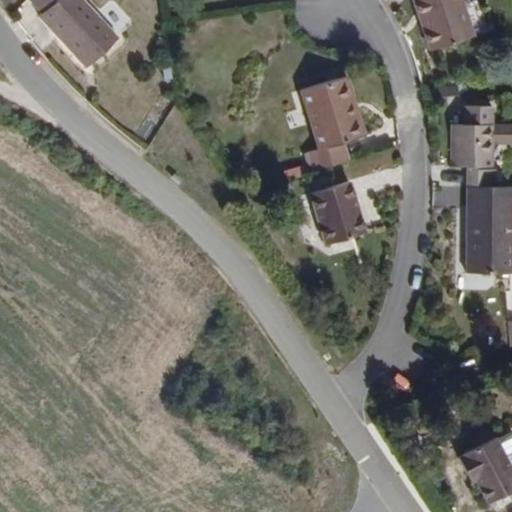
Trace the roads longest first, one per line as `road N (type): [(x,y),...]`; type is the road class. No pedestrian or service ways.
road 1 (residential): [(335,405),(197,223),(58,109),(0,35)]
road 2 (residential): [(335,405),(388,347),(413,238),(416,177),(407,100),(388,44),(364,14),(332,8)]
road 3 (residential): [(407,511),(335,405)]
